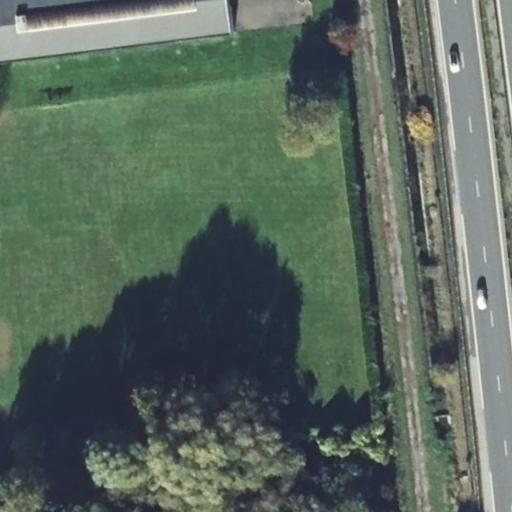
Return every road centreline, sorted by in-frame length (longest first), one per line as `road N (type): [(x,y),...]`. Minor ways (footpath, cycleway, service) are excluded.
road 1 (track): [(363,0),(420,511)]
road 2 (trunk): [(455,0),(511,511)]
